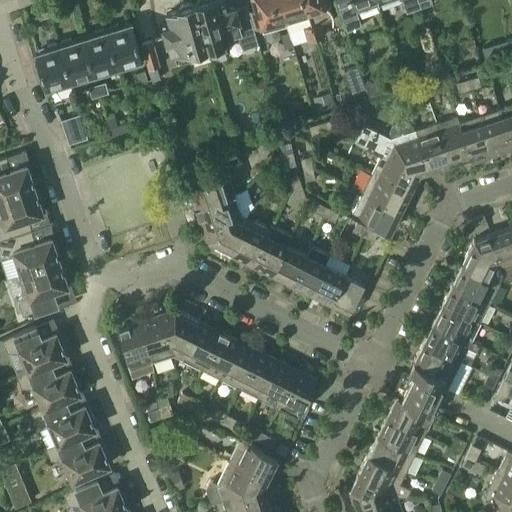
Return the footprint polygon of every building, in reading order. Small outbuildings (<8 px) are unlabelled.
[(225,40),(237,37),(244,48),(259,44),(248,10),(239,12),(237,6),(228,8),(225,0),(198,0),(197,2),(196,2),(211,54),(228,49),(225,40)] [(286,17),(280,0),(254,0),(257,6),(253,7),(259,25),(286,17)] [(280,0),(286,17),(290,30),(303,26),(313,23),(305,0),(280,0)] [(321,6),(328,4),(326,0),(305,0),(313,23),(321,21),(332,17),(331,14),(329,11),(326,9),(322,7),(321,6)] [(380,4),(378,0),(337,0),(348,31),(359,27),(355,13),(380,4)] [(378,0),(380,4),(392,0),(406,0),(410,11),(422,7),(419,0),(378,0)] [(175,51),(177,54),(192,50),(195,59),(211,54),(196,2),(194,3),(190,2),(184,4),(181,7),(180,7),(180,9),(169,12),(173,24),(163,27),(170,52),(175,51)] [(50,17),(47,5),(36,8),(40,20),(50,17)] [(144,57),(132,21),(120,25),(119,23),(105,27),(117,65),(144,57)] [(313,23),(317,38),(325,35),(321,21),(313,23)] [(313,23),(303,26),(308,40),(317,38),(313,23)] [(83,36),(95,72),(117,65),(105,27),(96,30),(97,32),(83,36)] [(289,32),(281,34),(285,47),(292,45),(289,32)] [(71,80),(95,72),(83,36),(73,40),(72,37),(59,41),(71,80)] [(154,39),(143,43),(154,80),(160,78),(157,66),(162,65),(154,39)] [(49,45),(50,47),(37,51),(48,87),(71,80),(59,41),(49,45)] [(441,61),(431,64),(435,73),(444,70),(441,61)] [(369,88),(368,84),(362,66),(347,71),(354,93),(369,88)] [(146,69),(137,72),(140,83),(149,80),(146,69)] [(479,76),(468,79),(471,89),(482,86),(479,76)] [(471,89),(468,79),(457,82),(460,92),(471,89)] [(369,80),(368,84),(369,88),(373,99),(395,92),(385,87),(387,84),(376,80),(375,83),(369,80)] [(98,83),(101,94),(111,91),(107,81),(98,83)] [(101,94),(98,83),(91,86),(94,96),(101,94)] [(438,88),(427,91),(429,101),(440,98),(438,88)] [(429,101),(427,91),(415,95),(418,104),(429,101)] [(320,114),(336,109),(333,97),(316,101),(320,114)] [(285,104),(276,106),(280,118),(288,116),(285,104)] [(511,104),(500,108),(511,142),(511,104)] [(494,155),(511,149),(511,142),(500,108),(480,115),(494,155)] [(80,111),(60,116),(66,141),(86,137),(80,111)] [(264,117),(267,128),(280,124),(277,113),(264,117)] [(109,127),(118,125),(115,115),(107,118),(109,127)] [(473,162),(457,115),(437,122),(450,162),(470,156),(473,162)] [(458,115),(457,115),(473,162),(494,155),(480,115),(460,121),(458,115)] [(343,116),(332,119),(334,129),(345,126),(343,116)] [(334,129),(332,119),(310,126),(312,136),(334,129)] [(364,124),(355,141),(382,154),(382,153),(420,172),(430,169),(416,129),(414,129),(412,124),(408,121),(403,120),(394,123),(391,127),(389,132),(391,137),(364,124)] [(437,122),(416,129),(430,169),(450,162),(437,122)] [(282,144),(284,155),(294,153),(291,142),(282,144)] [(294,153),(284,155),(287,167),(297,164),(294,153)] [(411,191),(420,172),(382,153),(382,154),(372,172),(411,191)] [(0,198),(36,187),(35,184),(37,183),(32,169),(30,170),(27,162),(12,167),(8,154),(0,157),(0,198)] [(301,158),(304,169),(314,167),(311,156),(301,158)] [(316,179),(314,167),(304,169),(306,181),(316,179)] [(188,186),(195,207),(236,193),(229,172),(188,186)] [(372,172),(363,192),(401,211),(411,191),(372,172)] [(289,177),(293,188),(302,185),(299,174),(289,177)] [(302,185),(293,188),(296,199),(306,196),(302,185)] [(0,222),(0,239),(33,228),(29,216),(44,211),(42,204),(44,203),(39,189),(37,189),(36,187),(0,198),(0,206),(4,218),(0,222)] [(202,225),(202,227),(243,213),(248,216),(250,210),(253,208),(246,188),(242,191),(236,193),(195,207),(199,217),(193,219),(196,227),(202,225)] [(391,231),(401,211),(363,192),(352,211),(391,231)] [(315,211),(325,216),(330,207),(319,202),(315,211)] [(330,207),(325,216),(335,221),(340,212),(330,207)] [(208,244),(233,256),(252,218),(248,216),(243,213),(202,227),(208,244)] [(473,218),(475,225),(487,221),(484,214),(473,218)] [(252,218),(233,256),(252,266),(268,234),(271,227),(252,218)] [(511,226),(491,233),(502,267),(503,266),(505,273),(503,278),(509,281),(511,278),(511,227),(509,219),(508,219),(511,226)] [(353,230),(364,235),(368,226),(358,221),(353,230)] [(271,227),(268,234),(252,266),(272,275),(287,243),(292,234),(273,225),(271,227)] [(368,226),(364,235),(374,241),(378,232),(368,226)] [(22,273),(60,260),(60,257),(62,256),(57,242),(55,243),(52,235),(37,240),(33,228),(0,239),(0,243),(3,252),(16,254),(22,273)] [(475,238),(462,263),(500,283),(503,278),(505,273),(503,266),(502,267),(491,233),(475,238)] [(272,275),(291,285),(307,253),(287,243),(272,275)] [(311,244),(307,253),(291,285),(310,295),(331,254),(311,244)] [(331,254),(310,295),(330,304),(346,272),(350,264),(331,254)] [(61,262),(60,260),(22,273),(28,292),(19,301),(24,313),(58,302),(54,289),(69,284),(66,277),(69,276),(64,261),(61,262)] [(491,302),(500,283),(462,263),(452,283),(491,302)] [(365,282),(346,272),(330,304),(349,314),(354,305),(359,307),(365,295),(360,292),(365,282)] [(452,283),(443,302),(481,321),(491,302),(452,283)] [(472,340),(481,321),(443,302),(433,321),(465,337),(472,340)] [(174,354),(182,359),(201,320),(176,308),(159,313),(171,347),(170,347),(172,354),(174,354)] [(172,354),(170,347),(171,347),(159,313),(139,320),(153,361),(174,354),(172,354)] [(154,366),(153,361),(139,320),(118,327),(129,361),(130,361),(133,371),(155,370),(154,366)] [(220,330),(201,320),(182,359),(201,368),(220,330)] [(433,321),(424,341),(456,357),(465,337),(433,321)] [(22,351),(30,369),(31,371),(51,361),(67,354),(66,351),(67,351),(61,336),(59,337),(56,330),(42,336),(36,324),(3,338),(9,351),(22,351)] [(201,368),(221,378),(240,339),(220,330),(201,368)] [(511,336),(509,335),(503,345),(511,349),(511,336)] [(259,349),(240,339),(221,378),(240,387),(259,349)] [(456,357),(424,341),(414,360),(452,379),(461,359),(456,357)] [(278,359),(259,349),(240,387),(259,397),(278,359)] [(298,368),(278,359),(259,397),(279,407),(298,368)] [(414,360),(410,369),(414,371),(401,396),(430,410),(429,410),(435,413),(448,387),(452,379),(414,360)] [(56,373),(51,361),(31,371),(30,369),(18,374),(23,386),(36,386),(44,405),(45,406),(66,397),(81,390),(80,387),(81,387),(76,372),(74,373),(71,366),(56,373)] [(494,363),(489,373),(498,378),(504,367),(494,363)] [(298,368),(279,407),(299,416),(318,378),(298,368)] [(498,378),(489,373),(484,383),(493,388),(498,378)] [(511,381),(505,378),(500,388),(509,393),(511,386),(511,381)] [(178,401),(188,406),(193,397),(183,392),(178,401)] [(397,394),(387,414),(426,433),(435,413),(429,410),(430,410),(401,396),(397,394)] [(51,423),(59,441),(60,442),(80,434),(96,427),(94,423),(96,423),(90,408),(88,409),(85,402),(71,409),(66,397),(45,406),(44,405),(32,410),(38,422),(51,423)] [(203,402),(193,397),(188,406),(199,411),(203,402)] [(170,404),(160,407),(163,417),(174,413),(170,404)] [(304,418),(310,407),(304,405),(299,415),(304,418)] [(152,420),(163,417),(160,407),(149,410),(152,420)] [(222,423),(227,414),(216,408),(212,417),(222,423)] [(237,419),(227,414),(222,423),(233,428),(237,419)] [(426,433),(387,414),(378,433),(416,453),(426,433)] [(182,417),(171,420),(174,430),(185,426),(182,417)] [(163,434),(174,430),(171,420),(160,424),(163,434)] [(11,437),(4,422),(0,424),(0,437),(2,441),(11,437)] [(261,442),(266,433),(255,428),(251,437),(261,442)] [(276,438),(266,433),(261,442),(271,447),(276,438)] [(378,433),(368,453),(406,472),(416,453),(378,433)] [(85,445),(80,434),(60,442),(59,441),(46,446),(52,459),(65,460),(73,479),(110,463),(109,460),(110,459),(105,445),(103,446),(100,439),(85,445)] [(458,436),(453,447),(462,451),(467,441),(458,436)] [(240,438),(230,458),(268,477),(278,458),(240,438)] [(473,444),(468,454),(477,459),(482,448),(473,444)] [(462,451),(453,447),(448,457),(457,462),(462,451)] [(498,468),(498,469),(511,475),(511,450),(508,449),(498,468)] [(401,483),(406,472),(368,453),(358,472),(397,491),(399,496),(407,496),(411,488),(401,483)] [(471,469),(477,459),(468,454),(462,465),(471,469)] [(223,500),(264,486),(268,477),(230,458),(218,484),(210,480),(206,487),(211,502),(223,499),(223,500)] [(32,499),(15,461),(0,467),(0,470),(16,506),(32,499)] [(443,468),(437,478),(446,483),(452,473),(443,468)] [(511,502),(511,475),(498,469),(485,493),(491,511),(498,508),(511,502)] [(183,486),(177,471),(168,475),(174,490),(183,486)] [(397,491),(358,472),(359,511),(366,511),(393,503),(394,503),(401,501),(399,496),(397,491)] [(64,491),(70,504),(83,504),(86,511),(118,511),(128,508),(127,505),(128,504),(122,490),(121,491),(117,483),(103,490),(97,477),(64,491)] [(441,493),(446,483),(437,478),(432,489),(441,493)] [(227,511),(254,511),(271,507),(264,487),(264,486),(223,500),(227,511)] [(366,511),(404,511),(401,501),(394,503),(393,503),(366,511)] [(430,504),(432,511),(442,511),(440,502),(430,504)] [(511,511),(511,502),(498,508),(491,511),(511,511)]
